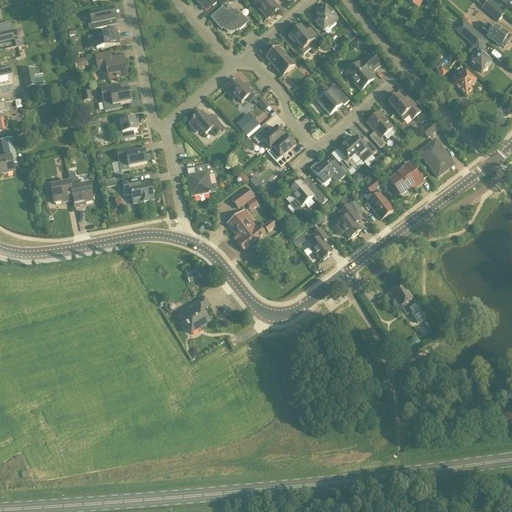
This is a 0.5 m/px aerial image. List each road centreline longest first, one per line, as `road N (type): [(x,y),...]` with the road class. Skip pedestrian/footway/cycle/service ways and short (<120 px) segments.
road 1 (primary): [(0,509),(511,460)]
road 2 (tertiary): [(339,277),(511,143)]
road 3 (residential): [(245,60),(312,152),(390,83)]
road 4 (tertiary): [(188,240),(156,234),(31,252),(0,242)]
road 5 (tertiary): [(339,277),(310,300),(270,314),(188,240)]
road 6 (residential): [(161,129),(149,121),(124,0)]
